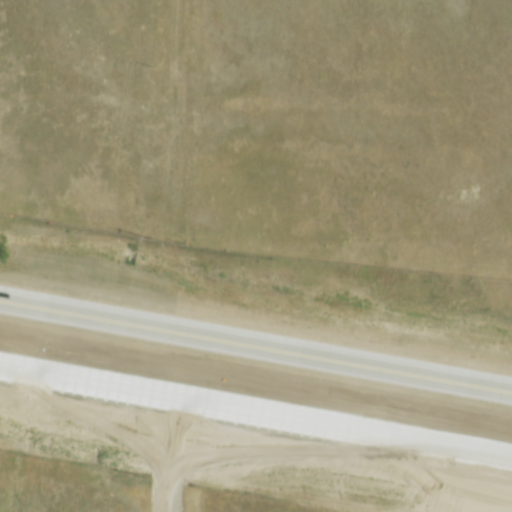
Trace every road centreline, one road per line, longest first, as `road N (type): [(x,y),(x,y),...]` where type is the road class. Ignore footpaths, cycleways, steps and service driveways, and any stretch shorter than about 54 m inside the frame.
road 1 (motorway): [(0,362),(511,455)]
road 2 (motorway): [(511,391),(0,300)]
